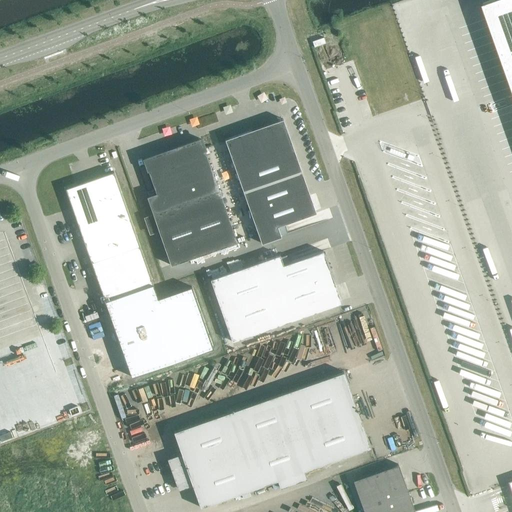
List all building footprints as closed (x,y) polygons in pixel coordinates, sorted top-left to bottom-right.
[(511,0),(492,0),(483,3),(511,85),(511,0)] [(324,38),(322,33),(311,37),(313,42),(324,38)] [(225,140),(262,244),(280,237),(277,227),(316,213),(283,119),(225,140)] [(147,197),(171,266),(237,242),(201,140),(144,160),(156,194),(147,197)] [(114,172),(66,189),(105,301),(153,284),(114,172)] [(210,280),(232,342),(341,304),(323,252),(284,265),(280,255),(210,280)] [(42,342),(53,338),(46,321),(35,325),(42,342)] [(370,448),(343,372),(174,432),(182,455),(170,459),(180,489),(192,485),(200,508),(276,481),(278,489),(305,479),(302,472),(370,448)] [(414,511),(398,465),(353,481),(364,511),(414,511)]
